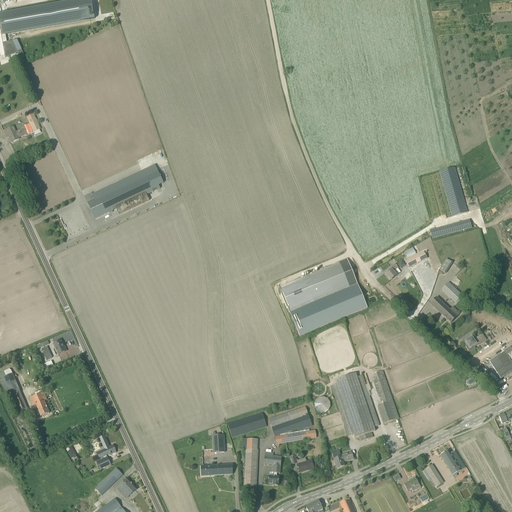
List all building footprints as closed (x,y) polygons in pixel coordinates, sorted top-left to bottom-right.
[(0,28),(1,34),(2,43),(6,42),(6,39),(5,33),(95,17),(91,0),(65,0),(52,2),(1,11),(0,6),(0,28)] [(16,38),(6,39),(6,42),(2,43),(5,58),(17,52),(20,58),(24,56),(16,38)] [(32,114),(25,118),(33,132),(40,129),(32,114)] [(26,136),(32,134),(28,125),(22,128),(22,129),(15,133),(13,127),(3,132),(5,136),(7,135),(11,143),(19,140),(18,138),(25,135),(26,136)] [(163,183),(155,165),(92,195),(92,193),(84,197),(95,219),(117,209),(119,214),(149,200),(147,195),(160,189),(159,185),(163,183)] [(467,213),(454,168),(440,172),(453,217),(467,213)] [(432,238),(471,228),(469,220),(429,231),(429,232),(431,232),(432,238)] [(404,252),(405,254),(407,258),(416,254),(414,250),(413,248),(404,252)] [(409,268),(427,258),(423,252),(406,261),(409,268)] [(452,262),(446,259),(439,269),(445,273),(452,262)] [(300,336),(367,308),(347,260),(281,287),(291,311),(289,312),(300,336)] [(390,268),(391,270),(386,275),(391,281),(396,276),(401,272),(398,268),(395,264),(390,268)] [(441,290),(455,303),(462,296),(448,282),(441,290)] [(457,317),(450,310),(437,298),(430,304),(451,324),(457,317)] [(482,334),(475,339),(476,340),(474,341),(472,338),(465,342),(466,343),(464,344),(470,352),(475,349),(474,347),(478,344),(479,345),(486,340),(482,334)] [(64,347),(62,345),(61,341),(59,341),(59,340),(56,342),(56,343),(54,344),(58,355),(66,351),(64,347)] [(501,379),(508,374),(511,371),(511,363),(511,362),(511,350),(510,347),(504,352),(505,353),(490,362),(501,379)] [(355,438),(359,437),(360,442),(373,437),(371,433),(375,431),(374,427),(379,426),(362,376),(357,377),(356,374),(335,381),(336,384),(331,386),(348,436),(353,434),(355,438)] [(10,375),(4,377),(19,413),(27,409),(22,398),(23,397),(21,392),(18,393),(10,375)] [(384,404),(378,406),(382,419),(384,424),(392,421),(399,419),(397,414),(385,379),(376,382),(381,398),(384,404)] [(32,406),(36,405),(41,417),(49,413),(41,393),(32,397),(33,400),(30,401),(32,406)] [(331,398),(316,398),(316,412),(330,412),(331,398)] [(272,408),(274,413),(287,409),(285,404),(272,408)] [(272,428),(308,415),(305,407),(269,420),(272,428)] [(511,410),(499,417),(502,424),(507,422),(507,421),(511,419),(511,410)] [(266,427),(262,413),(227,424),(232,438),(266,427)] [(272,428),(275,437),(299,428),(300,430),(312,426),(308,416),(272,428)] [(507,428),(506,429),(501,431),(504,438),(504,439),(505,442),(511,439),(508,432),(509,431),(507,428)] [(401,430),(390,435),(392,439),(403,434),(401,430)] [(275,437),(276,445),(316,438),(315,431),(275,437)] [(225,453),(224,435),(213,436),(214,453),(225,453)] [(98,453),(100,458),(116,451),(113,446),(110,448),(104,436),(100,438),(105,450),(98,453)] [(242,449),(246,450),(244,488),(256,488),(258,440),(242,439),(242,449)] [(453,477),(465,468),(454,451),(450,454),(448,451),(440,456),(453,477)] [(343,463),(354,459),(351,452),(341,456),(341,457),(339,458),(337,452),(332,454),(334,460),(337,469),(345,466),(343,463)] [(270,477),(269,477),(268,484),(274,484),(274,485),(278,486),(279,478),(277,478),(277,474),(280,474),(282,458),(274,458),(274,454),(265,453),(264,464),(274,465),(273,473),(270,473),(270,477)] [(107,457),(96,462),(100,470),(111,465),(107,457)] [(297,463),(297,465),(299,473),(314,469),(312,461),(306,462),(298,464),(297,463)] [(232,465),(201,467),(201,476),(233,475),(232,465)] [(425,470),(426,470),(423,472),(428,480),(431,479),(436,488),(443,483),(432,465),(425,470)] [(117,468),(95,489),(101,495),(123,475),(117,468)] [(421,488),(415,477),(408,481),(409,482),(404,485),(407,491),(411,489),(413,492),(421,488)] [(116,489),(126,500),(137,490),(127,479),(116,489)] [(429,499),(427,494),(420,498),(422,503),(429,499)] [(124,511),(115,499),(97,511),(124,511)] [(328,508),(329,511),(333,511),(342,509),(343,511),(354,511),(349,499),(328,508)] [(306,508),(307,511),(317,511),(323,509),(319,501),(306,508)]
